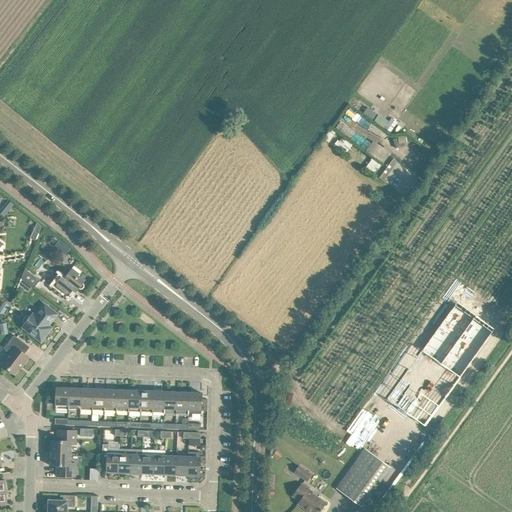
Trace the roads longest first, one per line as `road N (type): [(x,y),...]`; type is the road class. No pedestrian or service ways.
road 1 (tertiary): [(252,511),(255,395),(247,363),(221,330),(133,261)]
road 2 (residential): [(213,496),(214,377),(50,367)]
road 3 (residential): [(213,496),(29,486)]
road 4 (tertiary): [(133,261),(0,155)]
road 5 (residential): [(50,367),(133,261)]
